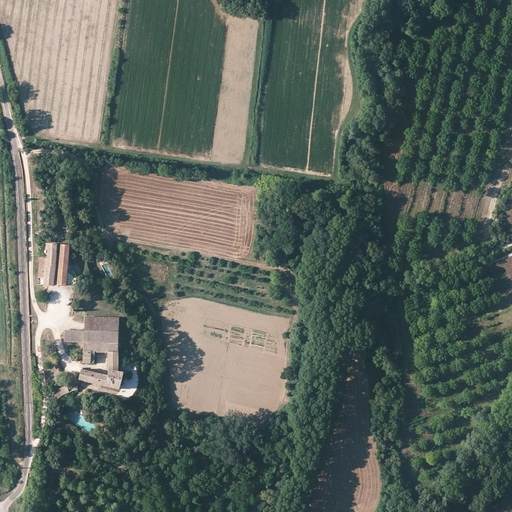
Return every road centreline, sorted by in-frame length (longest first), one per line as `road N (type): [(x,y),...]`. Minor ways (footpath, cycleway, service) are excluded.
road 1 (tertiary): [(0,84),(19,187),(29,414),(21,485),(0,507)]
road 2 (track): [(294,511),(353,308),(511,243)]
road 3 (track): [(12,138),(332,181)]
road 4 (track): [(12,138),(26,171),(30,289),(41,320),(36,344),(45,393),(42,425),(28,448)]
road 5 (track): [(310,452),(160,423),(148,355),(127,301),(98,279)]
road 6 (track): [(511,253),(396,295)]
